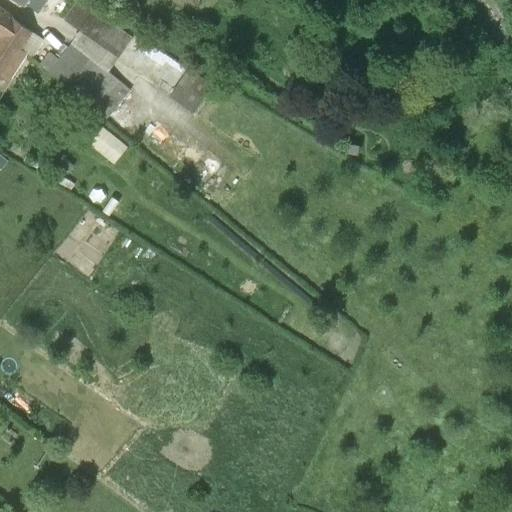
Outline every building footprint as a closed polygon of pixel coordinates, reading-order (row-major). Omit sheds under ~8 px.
[(46,67),(40,64),(32,58),(18,48),(29,32),(0,10),(0,36),(1,37),(0,37),(0,89),(2,90),(7,81),(22,92),(31,79),(36,83),(44,70),(46,67)] [(32,58),(44,43),(29,32),(18,48),(32,58)] [(109,72),(108,75),(72,45),(59,59),(50,52),(40,64),(46,67),(44,70),(107,120),(131,91),(109,72)] [(193,114),(213,85),(188,68),(169,97),(193,114)] [(104,123),(91,140),(116,161),(130,144),(104,123)]
